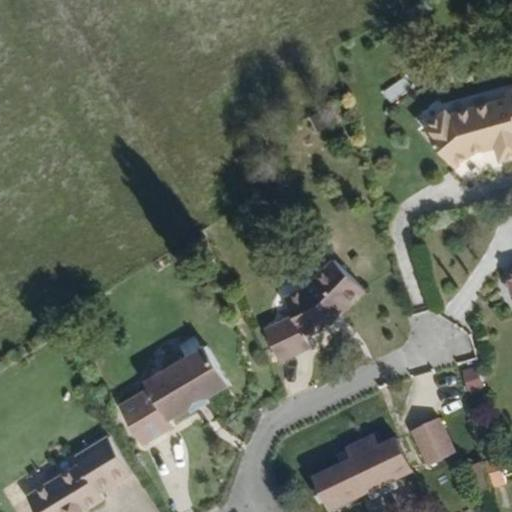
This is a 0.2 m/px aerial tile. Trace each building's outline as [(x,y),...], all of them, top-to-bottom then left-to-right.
[(511,98),(510,99),(511,106),(457,121),(452,117),(430,136),(461,174),(478,159),(487,158),(487,153),(498,150),(503,169),(511,166),(511,98)] [(365,295),(334,265),(307,291),(286,301),(294,320),(265,333),(280,366),(310,351),(307,341),(324,334),(324,330),(333,327),(365,295)] [(167,425),(188,413),(205,403),(227,390),(204,352),(184,364),(177,362),(166,368),(165,374),(144,386),(148,393),(117,409),(140,449),(171,431),(167,425)] [(467,396),(485,392),(478,366),(461,370),(467,396)] [(205,403),(188,413),(190,416),(207,406),(205,403)] [(441,420),(412,434),(427,467),(457,454),(441,420)] [(352,461),(311,480),(325,511),(335,511),(416,475),(398,437),(378,446),(373,436),(346,449),(352,461)] [(88,460),(76,467),(23,497),(31,511),(81,511),(98,503),(95,496),(127,477),(115,456),(113,455),(106,441),(83,453),(88,460)] [(73,460),(76,467),(88,460),(83,453),(73,460)] [(507,499),(501,474),(489,478),(494,500),(495,501),(507,499)] [(494,500),(489,478),(474,483),(480,505),(494,500)]
